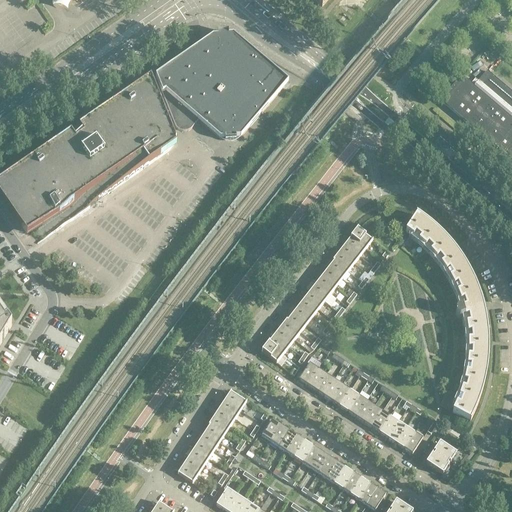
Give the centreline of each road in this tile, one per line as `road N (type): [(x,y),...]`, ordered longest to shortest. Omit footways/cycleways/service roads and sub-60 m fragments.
road 1 (secondary): [(219,0),(511,236)]
road 2 (secondary): [(511,216),(249,0)]
road 3 (residential): [(450,500),(239,355)]
road 4 (residential): [(428,511),(225,376)]
road 5 (residential): [(511,332),(495,273),(454,215),(407,189),(359,201)]
road 6 (secondary): [(0,131),(191,0)]
road 7 (residential): [(0,393),(52,301),(0,220)]
road 8 (secondary): [(160,0),(0,112)]
road 9 (residential): [(239,355),(359,201)]
road 10 (residential): [(450,500),(499,439),(511,383)]
road 11 (residential): [(155,481),(225,376)]
